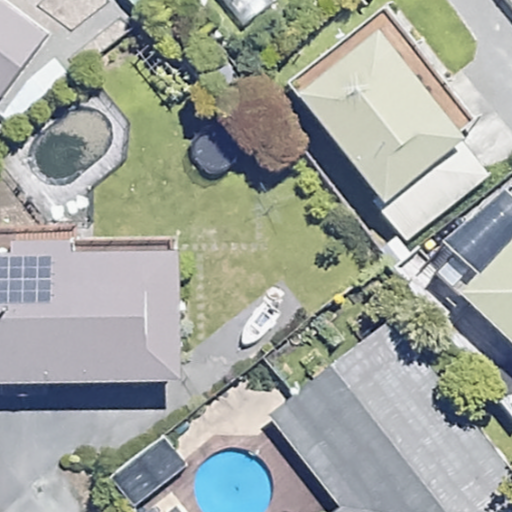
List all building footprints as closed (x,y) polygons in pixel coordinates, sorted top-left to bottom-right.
[(0,0),(0,95),(47,35),(1,0),(0,0)] [(477,126),(382,5),(293,76),(388,197),(477,126)] [(184,245),(0,246),(0,378),(186,376),(184,245)] [(511,245),(470,290),(511,329),(511,245)] [(511,511),(511,479),(394,323),(343,362),(278,411),(351,506),(342,511),(511,511)] [(187,475),(167,433),(118,457),(138,499),(187,475)]
